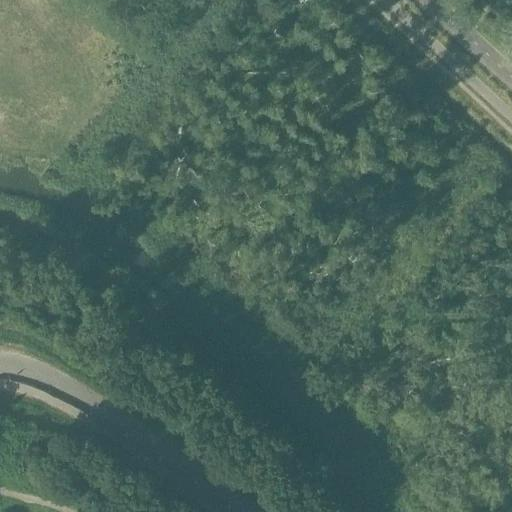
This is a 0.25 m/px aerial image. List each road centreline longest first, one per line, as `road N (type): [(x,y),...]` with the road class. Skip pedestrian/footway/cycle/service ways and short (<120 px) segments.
road 1 (track): [(0,210),(40,221),(105,264),(312,451),(350,511)]
road 2 (unclassified): [(0,370),(74,399),(235,511)]
road 3 (unknown): [(511,135),(364,0)]
